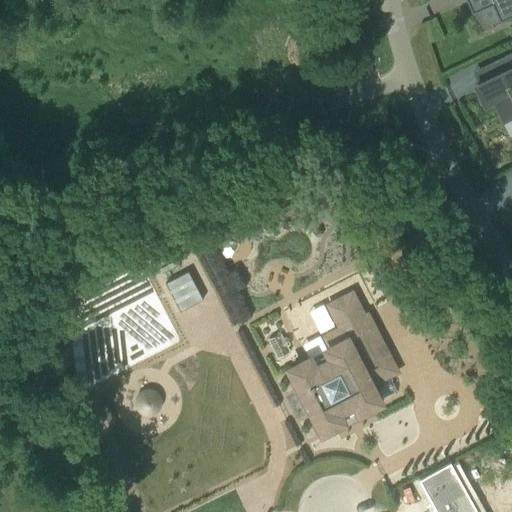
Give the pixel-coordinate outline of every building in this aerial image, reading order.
[(511,0),(465,0),(471,12),(474,11),(481,28),(499,20),(499,21),(511,15),(511,0)] [(510,134),(511,133),(511,53),(494,62),(500,73),(478,83),(475,85),(484,106),(494,101),(510,134)] [(293,124),(292,130),(295,138),(304,141),(309,140),(314,136),(316,130),(315,124),(308,118),(302,117),(297,120),(293,124)] [(199,300),(186,271),(163,281),(175,311),(199,300)] [(328,305),(340,328),(324,336),(331,348),(327,350),(328,353),(312,362),(310,359),(289,370),(322,433),(343,422),(338,413),(354,404),(359,414),(380,403),(359,363),(386,349),(367,314),(365,315),(352,292),(328,305)]
